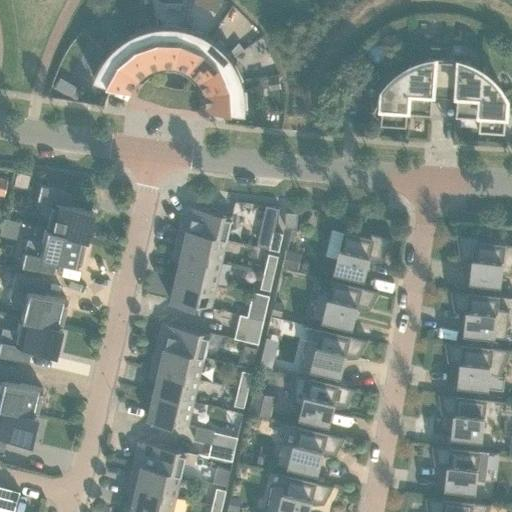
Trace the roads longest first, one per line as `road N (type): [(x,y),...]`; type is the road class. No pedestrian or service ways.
road 1 (residential): [(154,153),(81,495)]
road 2 (residential): [(374,511),(433,182)]
road 3 (tertiary): [(433,182),(154,153)]
road 4 (tertiary): [(154,153),(0,128)]
